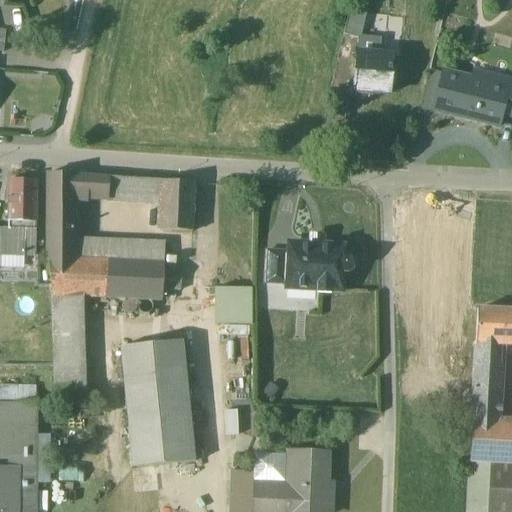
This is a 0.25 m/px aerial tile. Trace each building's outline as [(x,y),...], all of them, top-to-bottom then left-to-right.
[(350,11),(344,35),(360,39),(365,15),(350,11)] [(393,57),(357,54),(353,92),(389,95),(393,57)] [(507,88),(442,72),(432,111),(499,127),(502,116),(508,89),(507,88)] [(511,83),(509,82),(507,88),(508,89),(502,116),(511,118),(511,83)] [(90,177),(47,174),(47,214),(73,214),(73,195),(89,196),(90,177)] [(109,178),(90,177),(89,196),(108,197),(109,178)] [(109,178),(108,197),(161,199),(162,182),(109,178)] [(36,182),(9,180),(8,222),(35,223),(36,182)] [(194,184),(162,182),(161,199),(160,231),(192,233),(194,184)] [(411,206),(395,206),(395,223),(411,224),(411,206)] [(445,207),(411,206),(411,224),(444,225),(445,207)] [(473,208),(445,207),(444,225),(443,258),(471,260),(473,208)] [(73,214),(47,214),(47,244),(48,261),(73,261),(73,238),(73,214)] [(8,229),(0,228),(0,254),(35,256),(35,223),(8,222),(8,229)] [(164,242),(73,238),(73,261),(163,265),(164,242)] [(343,249),(290,246),(289,254),(288,285),(287,288),(340,291),(341,272),(347,273),(351,269),(352,263),(348,259),(342,258),(343,249)] [(289,254),(265,252),(264,284),(288,285),(289,254)] [(471,260),(443,258),(442,272),(441,297),(469,298),(471,260)] [(73,261),(48,261),(51,295),(80,296),(162,300),(163,265),(73,261)] [(442,272),(396,269),(396,295),(441,297),(442,272)] [(251,290),(214,289),(214,325),(251,326),(251,290)] [(80,296),(51,295),(54,405),(83,404),(80,296)] [(511,311),(477,310),(475,343),(497,344),(511,345),(511,311)] [(182,342),(120,348),(132,469),(195,463),(182,342)] [(497,344),(475,343),(473,395),(501,396),(502,366),(497,366),(497,344)] [(454,381),(405,379),(404,401),(453,403),(454,381)] [(0,396),(36,398),(36,385),(0,384),(0,396)] [(501,396),(473,395),(470,462),(498,463),(511,463),(511,425),(500,425),(501,396)] [(36,404),(0,404),(0,468),(19,468),(19,469),(35,469),(36,404)] [(287,485),(253,484),(252,511),(330,511),(331,495),(322,494),(324,483),(327,483),(327,454),(288,453),(287,485)] [(496,511),(498,463),(470,462),(467,511),(496,511)] [(496,511),(511,511),(511,463),(498,463),(496,511)] [(19,468),(0,468),(0,511),(18,511),(19,469),(19,468)] [(35,511),(35,469),(19,469),(18,511),(35,511)] [(254,473),(230,472),(228,511),(252,511),(253,484),(254,473)]
